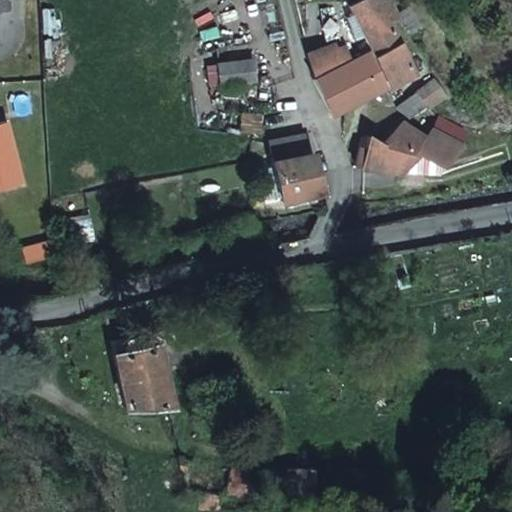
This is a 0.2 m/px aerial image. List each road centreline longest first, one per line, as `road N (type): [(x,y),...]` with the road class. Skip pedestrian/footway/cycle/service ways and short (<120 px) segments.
road 1 (residential): [(0,314),(202,263),(316,245)]
road 2 (residential): [(288,0),(299,70),(343,186),(316,245)]
road 3 (residential): [(316,245),(511,214)]
